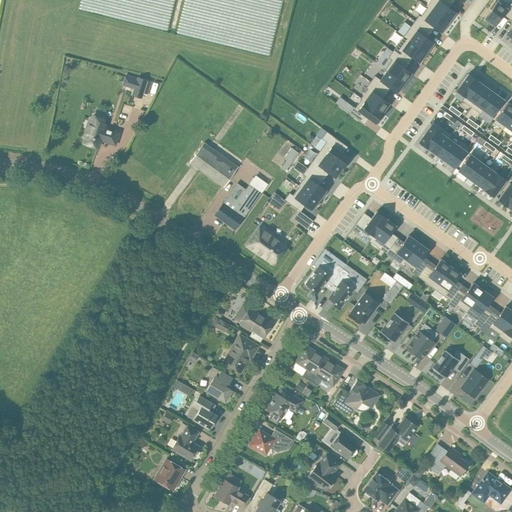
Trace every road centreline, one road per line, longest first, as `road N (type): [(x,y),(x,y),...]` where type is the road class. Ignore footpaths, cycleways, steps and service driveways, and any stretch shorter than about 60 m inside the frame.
road 1 (tertiary): [(279,298),(102,186),(0,160)]
road 2 (residential): [(185,511),(300,311)]
road 3 (tertiary): [(474,428),(300,311)]
road 4 (residential): [(465,42),(390,141),(371,184)]
road 5 (residential): [(371,184),(466,258),(492,261),(511,275)]
road 6 (residential): [(371,184),(356,191),(279,298)]
